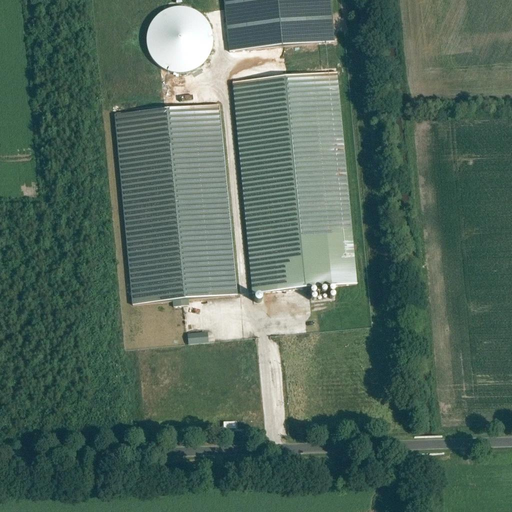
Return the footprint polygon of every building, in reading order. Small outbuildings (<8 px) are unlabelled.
[(330,0),(222,0),(228,55),(334,45),(330,0)] [(191,75),(201,69),(208,60),(212,50),(213,39),(210,30),(204,21),(196,15),(187,11),(177,10),(167,13),(157,19),(150,28),(146,39),(146,50),(151,61),(158,70),(168,75),(180,77),(191,75)] [(232,85),(252,297),(357,287),(337,76),(232,85)] [(132,307),(238,297),(220,107),(114,117),(132,307)] [(207,334),(187,336),(188,347),(208,345),(207,334)]
